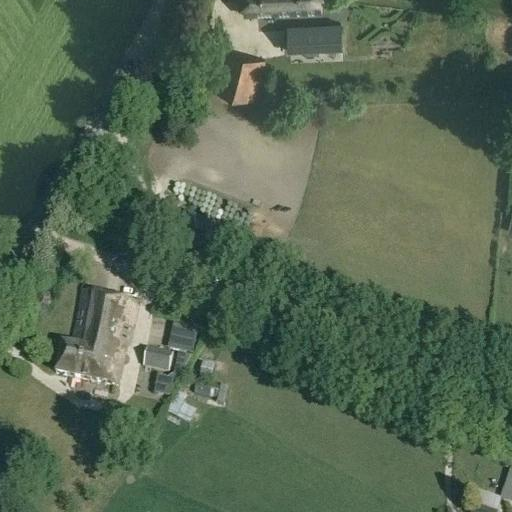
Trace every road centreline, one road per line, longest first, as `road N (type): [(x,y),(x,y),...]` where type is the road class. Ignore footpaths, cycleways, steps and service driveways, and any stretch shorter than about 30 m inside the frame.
road 1 (track): [(511,426),(27,233)]
road 2 (tertiary): [(0,268),(158,0)]
road 3 (unknown): [(103,96),(148,190),(161,286)]
